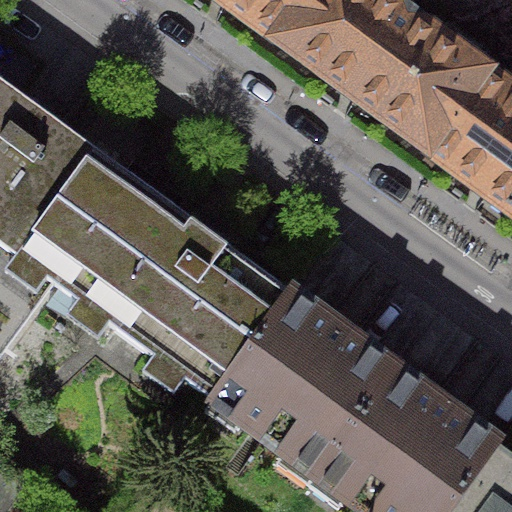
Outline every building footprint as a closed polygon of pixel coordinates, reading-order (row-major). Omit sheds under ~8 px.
[(223,0),(224,0),(281,42),(311,0),(223,0)] [(426,148),(481,73),(421,29),(424,25),(399,7),(396,11),(381,0),(311,0),(281,42),(354,95),(426,148)] [(483,189),(511,210),(511,95),(481,73),(426,148),(483,189)] [(0,355),(53,283),(129,178),(130,177),(7,87),(0,82),(0,355)] [(208,236),(129,178),(53,283),(212,399),(289,293),(288,293),(287,294),(208,236)] [(291,295),(289,293),(212,399),(211,401),(213,402),(214,401),(243,422),(242,423),(243,424),(244,423),(285,453),(284,454),(285,455),(286,454),(316,476),(393,371),(353,342),(353,340),(351,339),(349,341),(340,334),(330,327),(332,325),(330,323),(329,324),(290,296),(291,295)] [(433,400),(393,371),(316,476),(347,498),(346,499),(347,500),(348,499),(365,511),(450,511),(498,447),(499,446),(496,444),(495,446),(456,417),(457,416),(455,414),(454,416),(445,409),(435,402),(436,401),(433,399),(433,400)] [(511,511),(511,457),(498,447),(450,511),(511,511)] [(0,468),(0,511),(5,511),(24,486),(0,468)]
